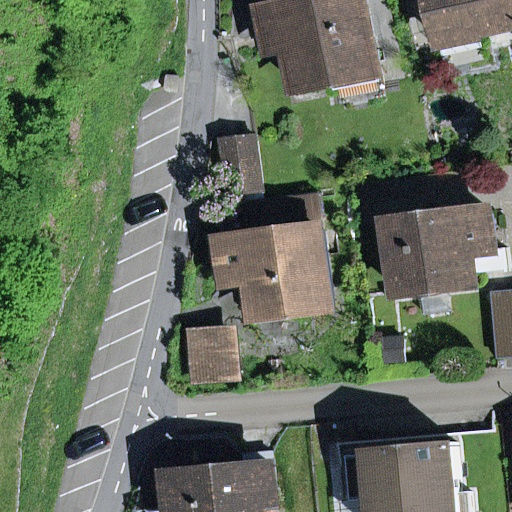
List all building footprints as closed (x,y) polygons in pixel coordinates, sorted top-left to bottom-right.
[(339,81),(337,74),(380,65),(367,0),(328,0),(268,12),(276,52),(293,49),(301,88),(339,81)] [(483,35),(482,32),(511,24),(511,0),(435,0),(445,44),(483,35)] [(225,142),(231,196),(264,192),(257,138),(225,142)] [(320,197),(247,206),(252,241),(325,232),(320,197)] [(402,293),(476,283),(472,254),(497,251),(492,213),(394,225),(402,293)] [(336,306),(327,232),(325,232),(252,241),(223,245),(228,281),(253,277),(257,314),(261,314),(260,309),(293,305),(294,311),(336,306)] [(499,352),(511,351),(511,293),(494,295),(499,352)] [(261,314),(294,311),(293,305),(260,309),(261,314)] [(197,341),(200,378),(237,374),(234,338),(197,341)] [(474,511),(473,493),(463,494),(459,444),(367,452),(367,456),(349,457),(353,502),(371,500),(372,511),(474,511)] [(266,511),(265,505),(278,504),(274,454),(246,456),(247,469),(174,478),(176,511),(183,511),(190,511),(189,511),(266,511)] [(344,511),(372,511),(371,500),(353,502),(343,503),(344,511)]
